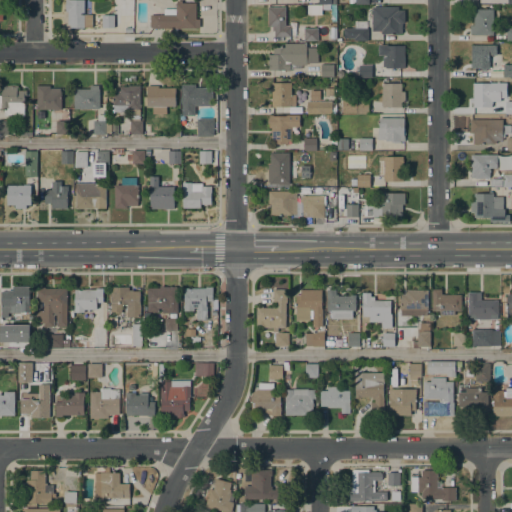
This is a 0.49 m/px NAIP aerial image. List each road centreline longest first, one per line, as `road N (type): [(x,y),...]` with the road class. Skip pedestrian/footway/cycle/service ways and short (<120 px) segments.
road 1 (tertiary): [(162,511),(234,374),(233,0)]
road 2 (secondary): [(511,248),(0,248)]
road 3 (residential): [(511,447),(195,448)]
road 4 (residential): [(436,248),(436,0)]
road 5 (residential): [(233,51),(0,53)]
road 6 (residential): [(195,448),(0,447)]
